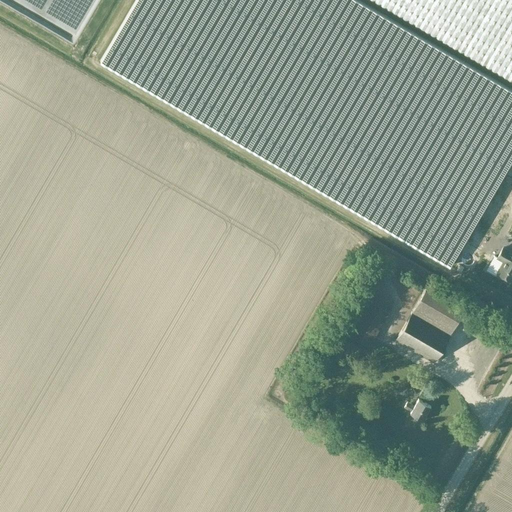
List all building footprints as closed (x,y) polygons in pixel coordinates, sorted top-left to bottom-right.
[(511,90),(357,0),(135,0),(100,61),(450,266),(511,158),(511,90)] [(511,0),(371,0),(438,39),(511,78),(511,0)] [(511,163),(487,214),(492,217),(495,210),(500,213),(494,227),(481,221),(470,243),(475,245),(473,248),(479,251),(491,227),(496,229),(511,195),(511,198),(511,201),(511,163)] [(494,256),(485,270),(495,276),(497,273),(510,281),(511,278),(511,256),(508,254),(510,251),(503,247),(497,258),(494,256)] [(410,314),(395,339),(433,362),(448,336),(466,305),(428,283),(410,314)] [(361,296),(341,330),(369,346),(389,311),(361,296)] [(407,401),(404,407),(411,411),(410,413),(422,420),(431,406),(418,399),(414,406),(407,401)]
